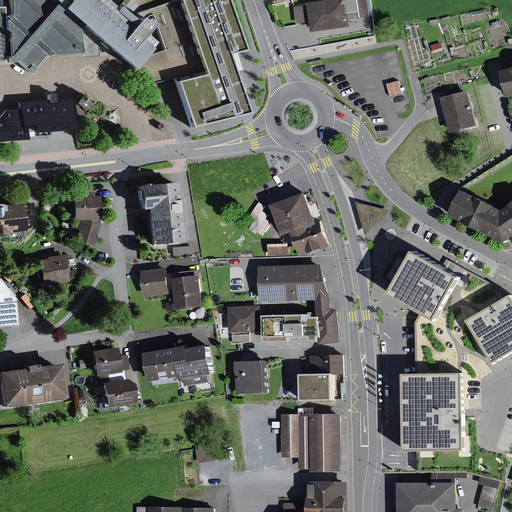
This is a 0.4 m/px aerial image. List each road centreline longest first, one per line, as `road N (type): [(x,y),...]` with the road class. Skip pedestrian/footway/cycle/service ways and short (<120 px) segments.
road 1 (primary): [(328,182),(357,294),(363,511)]
road 2 (residential): [(0,352),(98,335),(117,321),(124,301),(121,161)]
road 3 (residential): [(327,118),(362,137),(393,193),(510,260)]
road 4 (unclassified): [(0,173),(121,161)]
